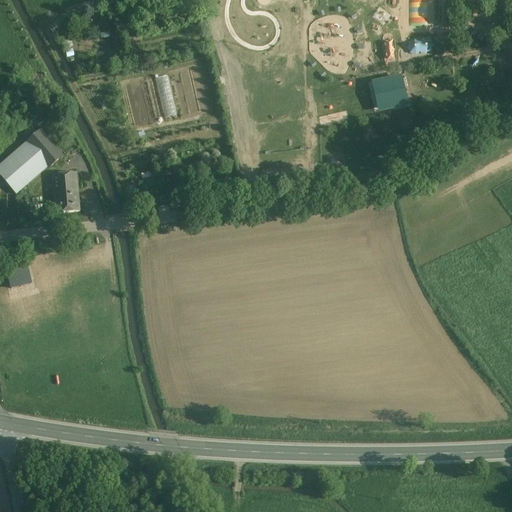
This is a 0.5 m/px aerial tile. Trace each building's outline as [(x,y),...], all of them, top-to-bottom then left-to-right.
[(429,39),(408,43),(409,55),(431,52),(429,39)] [(498,73),(508,74),(508,67),(511,67),(511,56),(511,39),(499,40),(498,73)] [(384,61),(393,61),(394,42),(385,42),(384,61)] [(494,81),(495,88),(511,85),(511,82),(511,79),(494,81)] [(61,158),(39,133),(0,167),(0,175),(16,195),(46,168),(48,169),(61,158)] [(77,174),(52,176),(54,214),(79,213),(77,174)] [(10,284),(29,283),(28,269),(9,270),(10,284)]
